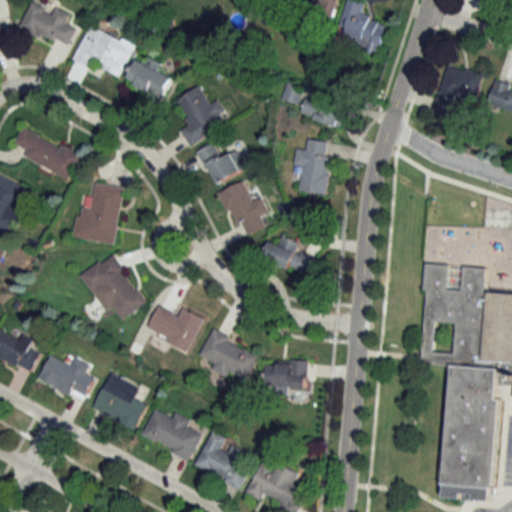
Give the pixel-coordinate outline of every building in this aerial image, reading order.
[(54,13),(32,3),(22,26),(69,47),(77,28),(68,24),(72,14),(57,7),(54,13)] [(123,75),(138,45),(92,23),(74,59),(92,68),(96,62),(123,75)] [(386,27),(366,24),(363,52),(382,55),(386,27)] [(175,75),(141,56),(127,80),(162,99),(175,75)] [(441,95),(476,104),(484,74),(449,64),(441,95)] [(511,111),(511,86),(496,81),(489,105),(511,111)] [(283,100),(297,104),(304,87),(290,82),(283,100)] [(212,103),(201,85),(176,101),(191,124),(181,130),(191,145),(231,120),(219,99),(212,103)] [(301,113),(340,127),(346,110),(307,97),(301,113)] [(71,179),(83,155),(24,126),(15,145),(25,150),(22,155),(71,179)] [(332,156),(326,155),(327,141),(310,139),(309,149),(298,148),(296,165),(305,166),(302,192),(328,194),(332,156)] [(199,151),(217,185),(248,169),(238,150),(224,157),(216,142),(199,151)] [(0,232),(9,236),(31,188),(0,173),(0,232)] [(225,190),(243,236),(270,226),(257,193),(252,195),(246,181),(225,190)] [(126,187),(96,183),(94,194),(81,192),(74,238),(117,244),(126,187)] [(265,261),(315,274),(319,258),(298,253),(301,241),(284,236),(282,244),(271,241),(265,261)] [(81,275),(97,298),(106,291),(124,319),(148,302),(114,252),(81,275)] [(425,261),(447,263),(445,287),(461,288),(463,264),(484,266),(482,290),(511,292),(511,382),(497,381),(496,396),(501,397),(494,487),(491,487),(490,499),(473,498),(473,499),(461,498),(461,497),(444,495),(445,483),(443,483),(453,363),(421,360),(427,287),(423,287),(425,261)] [(184,308),(181,315),(160,305),(148,332),(190,350),(205,317),(184,308)] [(31,348),(34,343),(2,326),(0,328),(0,356),(32,373),(42,353),(31,348)] [(235,344),(237,338),(214,327),(202,355),(216,361),(212,370),(230,377),(232,373),(249,380),(260,356),(235,344)] [(91,366),(56,349),(41,379),(73,395),(75,390),(88,396),(97,379),(87,374),(91,366)] [(270,365),(269,393),(289,394),(289,387),(308,388),(309,360),(279,359),(278,365),(270,365)] [(94,408),(136,430),(150,405),(141,400),(146,390),(113,372),(94,408)] [(190,461),(204,435),(188,427),(192,420),(176,411),(173,418),(157,408),(142,435),(190,461)] [(226,444),(229,437),(212,430),(195,468),(240,487),(253,456),(226,444)] [(292,511),(310,477),(266,456),(248,493),(264,501),(267,495),(280,501),(276,510),(280,511),(292,511)]
